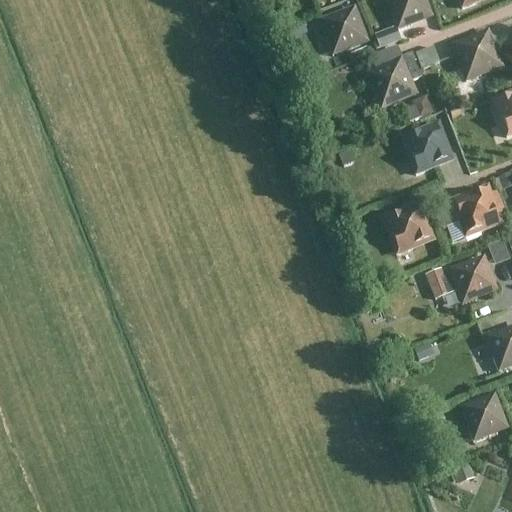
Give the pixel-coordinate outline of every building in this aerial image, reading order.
[(392,19),(397,33),(411,28),(409,24),(427,18),(420,0),(389,0),(395,18),(392,19)] [(475,6),(474,2),(479,0),(457,0),(461,11),(475,6)] [(331,43),(327,45),(332,59),(346,53),(345,50),(363,43),(352,15),(324,26),(331,43)] [(479,75),(497,68),(485,39),(456,50),(463,68),(460,70),(466,84),(480,78),(479,75)] [(374,99),(381,113),(395,106),(393,103),(411,95),(398,67),(370,79),(378,97),(374,99)] [(511,137),(511,99),(497,106),(504,123),(500,125),(506,140),(511,137)] [(407,143),(414,161),(409,162),(415,178),(431,172),(429,167),(447,161),(435,132),(407,143)] [(456,206),(463,224),(459,226),(465,241),(480,235),(478,231),(496,224),(491,213),(502,208),(497,194),(486,198),(485,195),(456,206)] [(390,242),(396,258),(411,252),(410,248),(427,241),(416,212),(388,223),(394,241),(390,242)] [(456,294),(462,308),(476,302),(474,299),(492,292),(481,264),(453,275),(460,292),(456,294)] [(433,278),(442,300),(459,292),(449,271),(433,278)] [(511,333),(489,342),(496,360),(492,361),(498,375),(511,370),(510,366),(511,365),(511,333)] [(467,431),(472,445),(486,440),(485,436),(503,429),(492,401),(464,412),(471,430),(467,431)]
